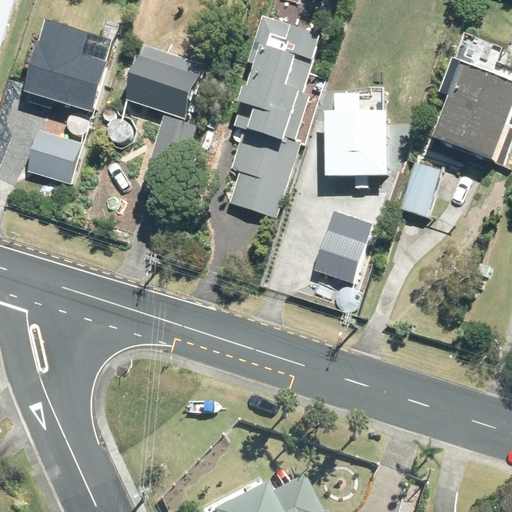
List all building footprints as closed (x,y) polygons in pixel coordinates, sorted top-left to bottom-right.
[(329,83),(319,80),(330,47),(326,45),(330,33),(306,25),(303,35),(279,27),(279,25),(271,22),(268,32),(271,34),(257,73),(264,75),(244,136),(250,138),(238,175),(246,178),(236,209),(281,224),(305,149),(307,150),(329,83)] [(49,53),(34,103),(101,123),(122,50),(58,32),(52,54),(49,53)] [(171,120),(147,196),(177,206),(203,130),(194,127),(211,74),(153,55),(136,109),(171,120)] [(511,89),(464,70),(450,106),(460,110),(445,149),(503,172),(511,146),(511,89)] [(397,188),(397,125),(336,125),(336,188),(397,188)] [(33,176),(76,189),(88,149),(45,136),(33,176)] [(423,168),(407,216),(432,223),(448,176),(423,168)] [(322,511),(307,482),(246,511),(322,511)]
